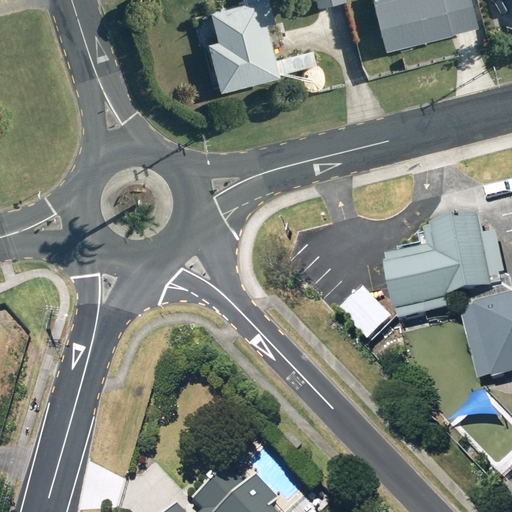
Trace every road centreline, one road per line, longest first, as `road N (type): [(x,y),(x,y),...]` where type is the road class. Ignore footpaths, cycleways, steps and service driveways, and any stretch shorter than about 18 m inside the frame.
road 1 (residential): [(432,511),(224,295)]
road 2 (residential): [(269,170),(511,109)]
road 3 (tertiary): [(43,511),(96,320)]
